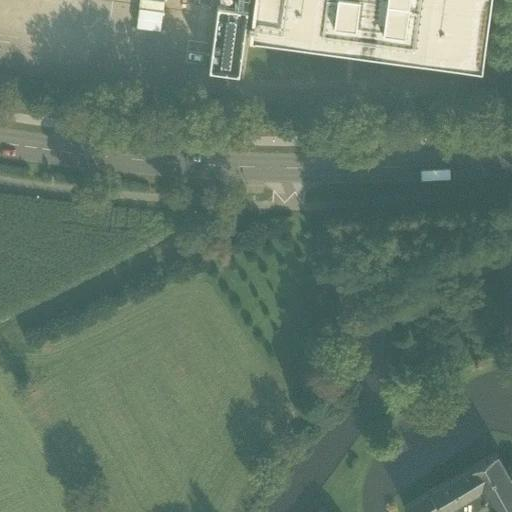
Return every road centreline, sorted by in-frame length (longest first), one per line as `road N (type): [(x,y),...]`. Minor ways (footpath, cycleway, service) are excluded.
road 1 (tertiary): [(0,143),(248,168),(511,161)]
road 2 (track): [(0,335),(267,207),(285,195),(292,169)]
